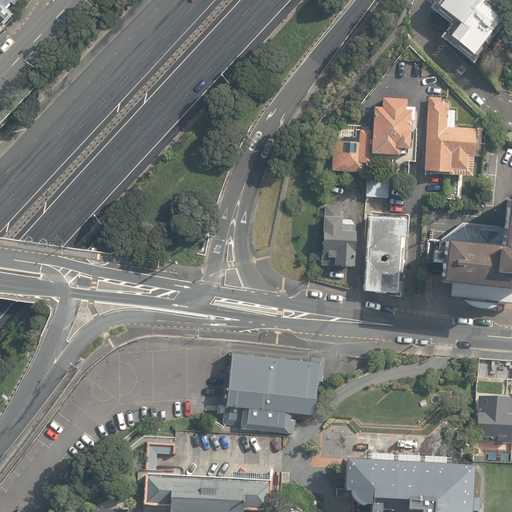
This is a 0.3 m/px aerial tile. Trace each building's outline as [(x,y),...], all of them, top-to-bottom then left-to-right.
[(0,0),(0,36),(16,19),(9,12),(19,0),(0,0)] [(436,0),(430,8),(452,24),(441,38),(473,63),(506,19),(488,4),(487,3),(489,0),(436,0)] [(441,99),(429,98),(423,172),(448,174),(448,177),(471,178),(475,130),(453,129),(455,112),(448,111),(449,104),(440,104),(441,99)] [(369,165),(370,155),(399,157),(399,155),(407,156),(407,151),(409,151),(410,141),(412,141),(413,133),(411,133),(411,122),(413,123),(414,109),(406,109),(406,101),(382,100),(381,109),(373,108),(372,132),(362,131),(362,126),(345,125),(338,134),(337,142),(334,142),(331,172),(364,175),(365,164),(369,165)] [(365,197),(388,198),(389,181),(367,180),(365,197)] [(511,304),(511,205),(504,204),(498,247),(442,240),(437,284),(450,286),(449,297),(457,298),(456,299),(461,299),(463,302),(466,305),(470,307),(475,308),(480,309),(485,310),(489,309),(494,308),(500,305),(504,305),(505,304),(511,304)] [(323,217),(321,266),(354,267),(356,232),(355,232),(355,225),(353,225),(353,223),(350,220),(343,220),(341,222),(342,218),(341,218),(341,206),(325,205),(324,217),(323,217)] [(405,237),(406,220),(369,218),(364,290),(364,291),(366,292),(395,294),(396,293),(397,292),(400,236),(405,237)] [(311,360),(233,352),(227,405),(219,405),(218,412),(224,413),(223,424),(241,426),(241,428),(289,433),(290,433),(295,433),(296,420),(291,419),(292,412),(314,414),(318,381),(323,381),(326,357),(311,355),(311,360)] [(511,399),(477,395),(475,448),(508,448),(511,399)] [(472,511),(475,468),(348,461),(346,493),(353,493),(353,497),(356,500),(359,503),(364,506),(367,507),(374,507),(375,501),(409,502),(408,511),(472,511)] [(258,511),(271,511),(274,471),(270,471),(270,475),(232,473),(232,480),(146,475),(144,506),(171,508),(171,511),(243,511),(258,511)]
